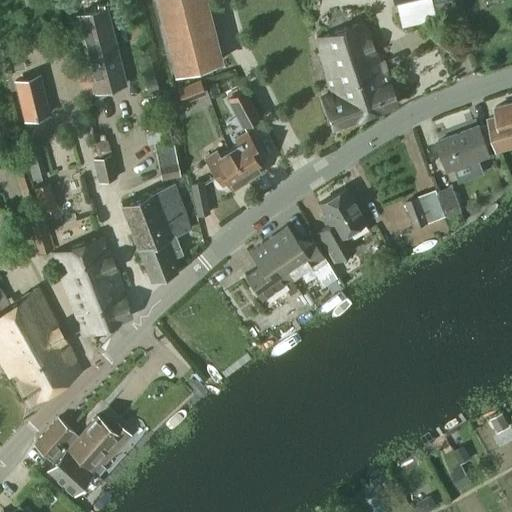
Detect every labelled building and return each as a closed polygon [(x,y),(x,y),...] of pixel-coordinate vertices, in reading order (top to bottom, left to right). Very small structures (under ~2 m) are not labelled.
[(158,0),(176,70),(223,59),(208,0),(158,0)] [(108,5),(74,14),(91,82),(125,74),(108,5)] [(390,80),(386,81),(365,19),(316,36),(333,93),(322,96),(331,125),(398,105),(390,80)] [(40,73),(14,79),(24,122),(50,115),(40,73)] [(200,79),(177,88),(183,104),(206,95),(200,79)] [(246,88),(229,97),(244,125),(261,116),(246,88)] [(511,144),(511,101),(495,106),(498,114),(489,116),(499,149),(511,144)] [(448,170),(491,154),(480,124),(437,140),(448,170)] [(229,148),(249,179),(264,170),(257,159),(262,155),(247,130),(235,138),(238,142),(229,148)] [(180,175),(173,141),(154,145),(161,180),(180,175)] [(38,143),(22,148),(26,163),(43,159),(38,143)] [(233,188),(249,179),(229,148),(220,154),(217,149),(206,156),(222,181),(227,178),(233,188)] [(117,178),(111,154),(93,159),(99,183),(117,178)] [(198,216),(210,213),(203,181),(191,184),(198,216)] [(191,227),(174,183),(121,203),(151,279),(176,270),(171,257),(182,253),(175,234),(191,227)] [(437,190),(447,215),(462,209),(453,184),(437,190)] [(345,187),(318,202),(331,225),(319,232),(333,258),(354,247),(345,231),(364,221),(345,187)] [(419,194),(419,195),(429,221),(447,215),(437,190),(436,188),(419,194)] [(429,221),(419,195),(405,200),(414,227),(429,222),(429,221)] [(52,251),(40,214),(28,218),(39,254),(52,251)] [(266,238),(293,271),(295,275),(310,264),(313,269),(326,260),(313,240),(303,247),(287,224),(266,238)] [(127,295),(105,234),(50,253),(74,312),(84,336),(130,316),(131,315),(124,295),(127,295)] [(260,298),(295,275),(293,271),(266,238),(248,251),(258,265),(244,274),(260,298)] [(10,303),(0,286),(0,363),(9,378),(12,376),(23,398),(27,405),(42,395),(80,371),(59,327),(38,287),(10,303)] [(502,412),(491,419),(498,432),(509,425),(502,412)] [(58,417),(46,430),(74,455),(93,472),(102,480),(103,480),(97,474),(105,466),(102,463),(112,452),(129,434),(116,421),(110,427),(96,415),(78,436),(73,432),(73,431),(58,417)] [(46,430),(33,445),(53,463),(47,470),(73,493),(93,472),(74,455),(46,430)] [(463,446),(454,451),(461,463),(470,458),(463,446)] [(462,466),(451,472),(459,489),(470,483),(462,466)] [(375,494),(362,502),(369,511),(384,511),(386,511),(375,494)] [(428,495),(412,504),(416,511),(422,511),(434,506),(428,495)]
